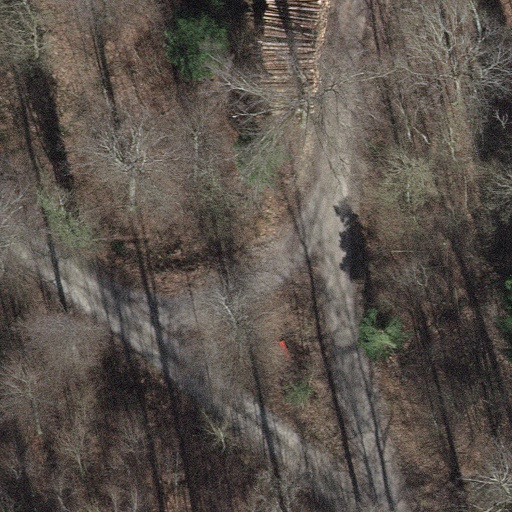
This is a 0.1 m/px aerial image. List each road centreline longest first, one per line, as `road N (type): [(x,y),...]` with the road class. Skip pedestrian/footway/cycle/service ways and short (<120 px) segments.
road 1 (track): [(390,511),(345,360),(329,234),(357,0)]
road 2 (track): [(383,511),(0,229)]
road 3 (track): [(329,234),(225,301),(110,314)]
